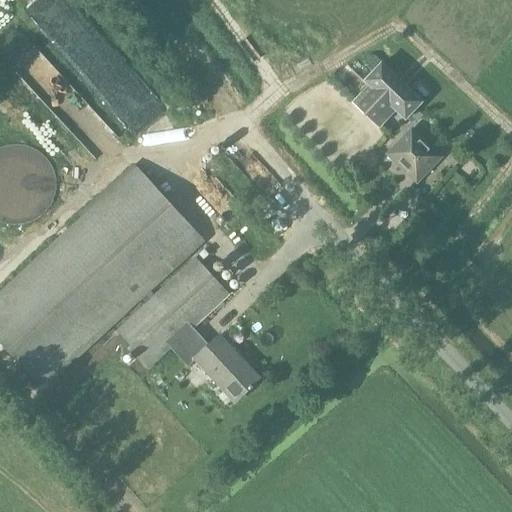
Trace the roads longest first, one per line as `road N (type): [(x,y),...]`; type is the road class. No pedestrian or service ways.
road 1 (track): [(131,511),(0,360)]
road 2 (track): [(0,278),(132,152)]
road 3 (unclassified): [(511,427),(413,320)]
